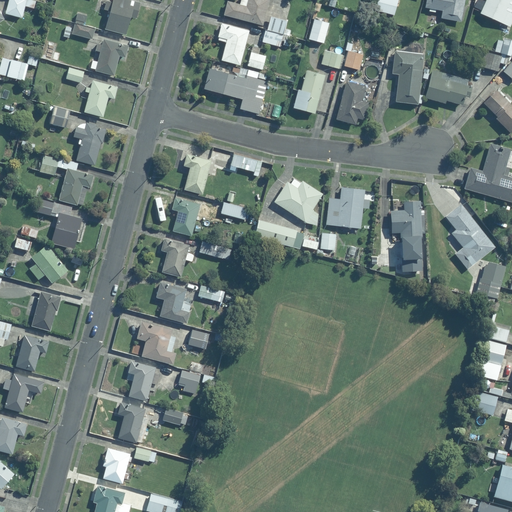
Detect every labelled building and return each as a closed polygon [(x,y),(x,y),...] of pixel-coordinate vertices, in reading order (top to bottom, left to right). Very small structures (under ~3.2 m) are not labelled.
[(36,1),(33,0),(7,0),(4,13),(22,19),(26,7),(34,9),(36,1)] [(140,4),(126,0),(113,0),(113,3),(107,2),(104,10),(110,12),(105,29),(125,35),(130,18),(136,19),(140,4)] [(228,1),(224,16),(263,26),(269,0),(240,0),(239,4),(228,1)] [(397,0),(375,0),(373,10),(393,15),(397,0)] [(461,22),(463,0),(427,0),(427,9),(442,11),(441,20),(461,22)] [(510,27),(511,22),(511,0),(487,0),(481,14),(510,27)] [(86,16),(77,13),(74,22),(84,24),(86,16)] [(266,30),(284,36),(289,37),(290,30),(285,29),(287,21),(269,16),(266,30)] [(329,23),(313,19),(307,40),(323,44),(329,23)] [(249,31),(221,23),(217,41),(225,43),(220,61),(240,66),(249,31)] [(94,29),(75,24),(72,34),(91,40),(94,29)] [(284,36),(266,30),(263,42),(281,47),(284,36)] [(511,43),(497,39),(494,51),(511,56),(511,52),(511,43)] [(129,47),(104,40),(102,45),(98,44),(96,51),(101,52),(98,63),(92,62),(90,69),(114,76),(120,57),(125,59),(129,47)] [(343,56),(324,50),(320,63),(339,69),(343,56)] [(266,55),(250,51),(247,66),(262,70),(266,55)] [(363,55),(347,51),(343,66),(358,71),(363,55)] [(500,56),(481,51),(476,66),(496,71),(500,56)] [(418,104),(422,54),(394,52),(392,74),(400,75),(397,102),(418,104)] [(27,63),(28,64),(36,66),(38,59),(29,56),(27,63)] [(28,64),(27,63),(3,57),(2,59),(0,58),(0,74),(24,81),(28,64)] [(511,60),(503,71),(511,78),(511,60)] [(83,71),(67,67),(64,79),(80,83),(83,71)] [(267,81),(209,68),(203,90),(242,99),(239,110),(259,115),(267,81)] [(297,90),(293,108),(315,114),(316,111),(327,114),(335,79),(306,72),(301,91),(297,90)] [(472,82),(432,72),(425,99),(445,104),(446,102),(463,106),(465,97),(468,98),(472,82)] [(118,87),(93,80),(92,80),(89,88),(86,87),(85,93),(88,94),(83,113),(103,118),(109,98),(115,100),(118,87)] [(366,85),(345,80),(335,120),(357,125),(358,119),(365,121),(370,103),(362,101),(366,85)] [(511,132),(511,107),(496,91),(483,103),(498,117),(496,119),(511,134),(511,132)] [(68,111),(54,107),(50,124),(64,128),(68,111)] [(81,146),(77,160),(95,166),(105,131),(86,126),(85,130),(76,127),(73,138),(78,140),(77,145),(81,146)] [(470,169),(465,190),(511,201),(511,178),(504,177),(506,168),(510,169),(511,162),(511,151),(489,146),(482,173),(470,169)] [(256,160),(232,153),(229,161),(215,157),(213,164),(229,169),(230,166),(253,172),(256,160)] [(211,160),(186,154),(183,167),(188,168),(183,190),(203,195),(207,180),(210,181),(213,167),(210,166),(211,160)] [(56,167),(67,169),(59,202),(78,206),(83,186),(91,188),(94,176),(77,172),(79,163),(42,155),(38,172),(54,176),(56,167)] [(273,202),(305,223),(317,225),(318,214),(312,210),(323,194),(303,180),(301,183),(294,179),(290,185),(286,183),(273,202)] [(329,197),(325,224),(361,229),(366,191),(339,187),(338,199),(329,197)] [(192,236),(200,205),(175,198),(172,210),(178,212),(173,231),(192,236)] [(37,212),(58,218),(51,243),(75,250),(83,219),(70,216),(72,208),(40,199),(37,212)] [(246,208),(222,202),(219,214),(244,219),(246,208)] [(422,271),(420,203),(404,203),(404,211),(391,212),(392,231),(401,231),(402,272),(422,271)] [(495,247),(461,205),(445,217),(455,230),(451,234),(463,249),(455,255),(467,270),(495,247)] [(298,230),(257,219),(252,237),(300,250),(304,234),(297,232),(298,230)] [(38,229),(22,224),(19,234),(35,239),(38,229)] [(337,234),(321,233),(319,250),(335,251),(337,234)] [(15,238),(13,246),(28,250),(30,242),(15,238)] [(189,245),(165,239),(162,251),(168,253),(163,272),(181,276),(185,260),(192,262),(194,254),(187,252),(189,245)] [(231,249),(201,241),(198,252),(228,260),(231,249)] [(67,272),(47,245),(30,258),(35,264),(30,268),(38,279),(44,275),(51,284),(67,272)] [(391,252),(378,251),(377,268),(390,268),(391,252)] [(496,300),(504,267),(486,262),(482,280),(478,279),(475,295),(496,300)] [(187,290),(160,281),(155,297),(164,300),(159,315),(186,324),(191,306),(182,303),(187,290)] [(224,291),(199,284),(196,295),(221,302),(224,291)] [(51,332),(60,298),(41,293),(31,326),(51,332)] [(12,324),(0,321),(0,345),(3,346),(5,339),(8,340),(12,324)] [(171,331),(141,322),(136,339),(146,341),(142,357),(172,365),(176,353),(166,351),(171,331)] [(509,330),(493,326),(489,339),(505,343),(509,330)] [(207,332),(189,328),(186,340),(194,342),(192,348),(202,351),(207,332)] [(50,342),(24,335),(15,367),(35,372),(40,352),(46,354),(50,342)] [(505,345),(489,341),(488,341),(479,377),(499,382),(504,358),(503,357),(505,345)] [(146,401),(154,369),(130,362),(127,373),(133,374),(127,396),(146,401)] [(200,376),(181,369),(176,383),(184,386),(183,390),(194,394),(200,376)] [(45,382),(14,373),(11,382),(5,380),(2,389),(9,391),(4,408),(23,413),(29,391),(41,395),(45,382)] [(214,377),(203,374),(200,383),(211,386),(214,377)] [(497,396),(480,392),(479,392),(474,411),(492,416),(497,396)] [(145,409),(120,402),(116,415),(124,417),(119,437),(135,442),(145,409)] [(184,413),(164,407),(159,426),(173,430),(175,422),(181,424),(184,413)] [(27,423),(2,418),(1,421),(0,420),(0,451),(14,455),(18,434),(24,436),(27,423)] [(135,447),(132,458),(152,463),(155,452),(135,447)] [(122,484),(130,454),(107,448),(102,466),(106,467),(103,478),(122,484)] [(507,452),(496,450),(494,460),(505,462),(507,452)] [(0,489),(14,474),(0,461),(0,489)] [(511,467),(500,464),(492,497),(511,501),(511,467)] [(126,492),(97,485),(92,503),(95,504),(93,511),(128,511),(130,505),(123,503),(126,492)] [(179,511),(182,502),(151,494),(146,511),(179,511)] [(477,511),(479,511),(503,511),(505,509),(480,502),(477,511)]
